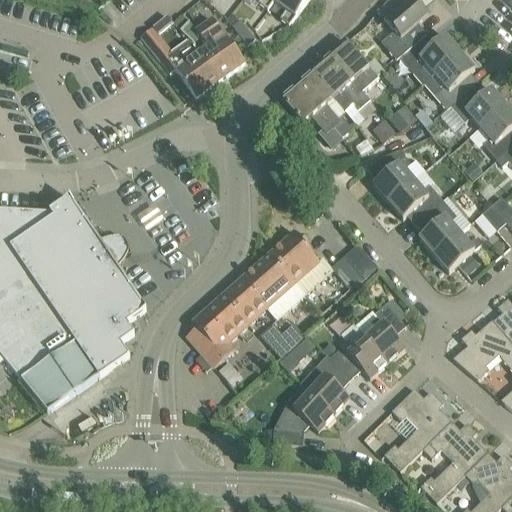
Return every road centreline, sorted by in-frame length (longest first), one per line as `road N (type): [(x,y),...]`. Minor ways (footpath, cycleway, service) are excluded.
road 1 (residential): [(157,486),(157,358),(167,329),(236,249),(238,168)]
road 2 (residential): [(446,325),(334,186),(276,166),(238,168)]
road 3 (residential): [(235,136),(197,139),(82,181),(0,177)]
road 4 (secondary): [(157,486),(323,493),(373,511)]
road 5 (residential): [(235,136),(250,103),(365,1)]
road 6 (secondary): [(157,486),(0,476)]
road 7 (residential): [(436,363),(337,462)]
